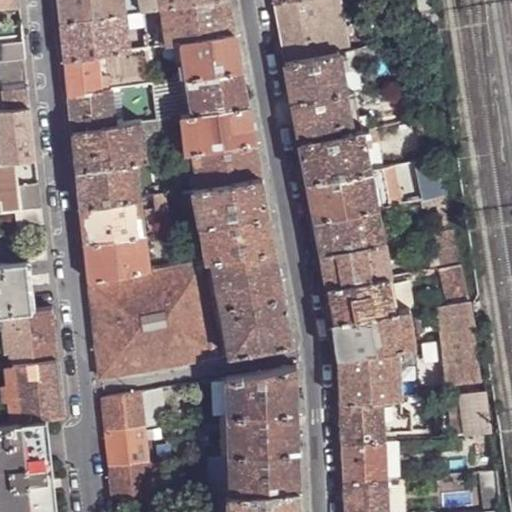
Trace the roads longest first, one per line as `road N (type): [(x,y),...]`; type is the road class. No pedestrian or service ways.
road 1 (residential): [(250,0),(317,350),(323,511)]
road 2 (residential): [(95,511),(39,0)]
